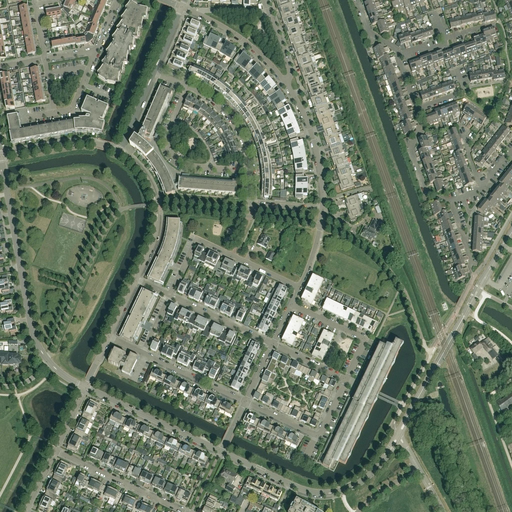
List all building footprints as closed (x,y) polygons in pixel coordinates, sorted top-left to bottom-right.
[(401,13),(396,0),(395,0),(391,2),(394,10),(397,9),(399,13),(401,13)] [(405,6),(402,0),(403,0),(402,0),(396,0),(401,13),(403,12),(401,8),(404,7),(405,6)] [(408,0),(402,0),(403,0),(402,0),(405,6),(404,7),(405,9),(409,8),(410,12),(412,11),(408,0)] [(416,5),(414,0),(408,0),(412,11),(414,10),(413,6),(416,5)] [(134,44),(135,38),(137,38),(138,38),(138,35),(138,34),(139,28),(142,28),(142,25),(142,24),(144,18),(146,18),(146,15),(147,14),(148,9),(138,7),(137,7),(139,4),(134,1),(132,3),(131,2),(128,6),(127,7),(125,9),(126,9),(127,11),(124,16),(123,17),(121,19),(123,21),(119,26),(119,27),(117,29),(119,31),(115,36),(115,37),(112,39),(113,39),(114,41),(113,43),(114,43),(113,45),(112,44),(110,46),(111,47),(109,51),(108,52),(106,54),(107,54),(108,55),(105,61),(104,61),(104,62),(102,64),(104,65),(101,71),(100,71),(100,72),(98,74),(100,75),(98,77),(106,83),(115,85),(116,82),(118,82),(118,83),(119,83),(119,79),(119,78),(120,72),(123,72),(123,73),(123,70),(123,69),(125,62),(127,62),(127,63),(127,60),(127,59),(129,50),(130,50),(131,48),(133,48),(133,45),(134,45),(134,44)] [(379,5),(378,2),(374,4),(373,1),(369,2),(364,4),(366,9),(379,5)] [(72,11),(74,6),(65,3),(63,7),(64,7),(63,9),(62,10),(63,9),(68,16),(70,15),(69,14),(70,13),(71,11),(72,11)] [(295,13),(292,5),(292,4),(280,8),(282,13),(280,13),(280,12),(282,18),(295,14),(296,15),(298,14),(298,12),(295,13)] [(377,12),(376,8),(380,7),(379,5),(366,9),(368,15),(377,12)] [(484,21),(483,14),(482,12),(479,13),(478,8),(476,9),(475,9),(479,22),(484,21)] [(496,20),(494,11),(490,12),(489,8),(487,9),(490,22),(496,20)] [(473,24),(471,15),(468,16),(467,11),(464,12),(468,25),(473,24)] [(382,13),(378,15),(377,12),(368,15),(370,20),(383,15),(382,13)] [(299,23),(296,15),(295,14),(282,18),(284,25),(284,24),(284,23),(285,23),(287,28),(299,24),(299,25),(302,24),(301,22),(299,23)] [(462,26),(460,17),(457,18),(456,14),(453,14),(457,28),(462,26)] [(381,22),(380,19),(384,18),(383,15),(370,20),(372,26),(377,24),(381,22)] [(97,26),(99,22),(91,18),(89,23),(90,24),(90,23),(97,26)] [(391,25),(391,22),(386,24),(385,20),(381,22),(377,24),(379,29),(391,25)] [(189,30),(196,33),(198,29),(200,25),(194,22),(192,21),(191,26),(186,23),(184,28),(189,30)] [(96,32),(98,27),(97,26),(90,23),(90,24),(88,28),(96,32)] [(302,33),(299,25),(299,24),(287,28),(289,33),(288,33),(287,32),(289,39),(302,34),(303,35),(305,34),(305,32),(302,33)] [(434,36),(431,27),(428,28),(426,24),(424,25),(428,38),(434,36)] [(389,32),(388,28),(392,27),(392,25),(391,25),(379,29),(381,35),(389,32)] [(428,38),(424,25),(422,26),(423,30),(420,31),(423,40),(428,38)] [(93,40),(96,32),(88,28),(86,33),(84,34),(84,35),(86,43),(89,43),(93,40)] [(423,40),(420,31),(417,32),(415,28),(413,29),(418,42),(423,40)] [(497,36),(494,28),(488,30),(493,43),(495,42),(493,38),(497,36)] [(418,42),(413,29),(411,30),(412,34),(410,35),(409,35),(412,41),(411,41),(412,44),(418,42)] [(185,38),(193,41),(194,37),(195,37),(197,33),(196,33),(189,30),(187,34),(182,31),(180,36),(185,38)] [(493,43),(488,30),(482,32),(484,35),(486,40),(489,39),(490,43),(493,43)] [(412,41),(409,35),(410,35),(409,33),(403,35),(408,48),(410,47),(408,42),(411,41),(412,41)] [(203,45),(211,49),(216,37),(211,34),(209,39),(206,38),(203,45)] [(306,43),(303,35),(302,34),(289,39),(291,45),(292,45),(291,44),(293,43),(294,48),(306,44),(306,45),(309,44),(308,42),(306,43)] [(408,48),(403,35),(398,37),(399,41),(401,45),(404,44),(406,49),(408,48)] [(487,44),(486,40),(484,35),(478,37),(483,50),(485,49),(484,45),(487,44)] [(211,49),(218,52),(221,45),(219,44),(221,39),(216,37),(211,49)] [(483,50),(478,37),(473,39),(474,43),(474,42),(476,48),(479,46),(481,51),(483,50)] [(182,46),(189,49),(191,45),(192,45),(193,41),(185,38),(183,42),(179,39),(177,44),(182,46)] [(224,46),(221,45),(218,52),(225,56),(231,46),(232,45),(227,42),(224,46)] [(478,51),(476,48),(474,42),(474,43),(469,44),(474,57),(476,56),(474,52),(478,51)] [(309,53),(306,45),(306,44),(294,48),(296,53),(295,53),(294,52),(294,53),(296,59),(310,54),(310,55),(313,54),(312,52),(309,53)] [(474,57),(469,44),(464,46),(467,55),(470,54),(471,58),(474,57)] [(178,54),(186,57),(188,53),(190,49),(189,49),(182,46),(180,50),(176,47),(175,47),(173,52),(178,54)] [(236,54),(234,52),(236,49),(231,46),(225,56),(232,61),(236,54)] [(389,50),(388,47),(383,49),(382,46),(377,47),(373,49),(375,54),(389,50)] [(467,55),(464,46),(458,48),(463,61),(465,60),(463,56),(467,55)] [(463,61),(458,48),(453,50),(456,59),(459,58),(461,62),(463,61)] [(386,57),(386,56),(385,54),(389,52),(389,50),(375,54),(377,60),(380,59),(379,59),(386,57)] [(456,59),(453,50),(447,52),(452,65),(454,64),(453,60),(456,59)] [(444,60),(442,54),(441,52),(436,54),(440,67),(443,66),(441,62),(444,60)] [(447,52),(442,54),(444,60),(445,63),(448,61),(450,66),(452,65),(447,52)] [(186,57),(178,54),(177,58),(172,55),(170,60),(175,62),(182,65),(184,61),(185,61),(186,57)] [(240,67),(248,58),(243,54),(241,57),(238,56),(234,62),(240,67)] [(313,63),(310,55),(310,54),(296,59),(298,65),(299,65),(298,64),(300,63),(301,68),(313,64),(314,65),(316,64),(315,62),(313,63)] [(440,67),(436,54),(430,56),(434,64),(437,63),(438,67),(440,67)] [(395,60),(394,57),(389,59),(388,56),(386,56),(386,57),(379,59),(380,59),(381,64),(395,60)] [(434,64),(430,56),(425,58),(430,70),(432,70),(430,65),(434,64)] [(253,60),(248,57),(248,58),(240,67),(246,72),(252,66),(249,64),(253,60)] [(430,70),(425,58),(420,60),(423,68),(426,67),(427,71),(430,70)] [(392,67),(391,63),(395,62),(395,60),(381,64),(383,70),(392,67)] [(423,68),(420,60),(414,61),(419,74),(421,73),(420,69),(423,68)] [(419,74),(414,61),(409,63),(412,72),(415,71),(417,75),(419,74)] [(183,65),(182,65),(175,62),(174,66),(169,63),(166,68),(179,73),(181,69),(183,65)] [(316,73),(314,65),(313,64),(301,68),(303,73),(302,74),(301,73),(303,79),(317,74),(317,75),(320,74),(319,72),(316,73)] [(252,78),(261,69),(257,65),(254,68),(252,66),(246,72),(252,78)] [(493,79),(492,72),(492,70),(488,70),(488,66),(485,66),(488,80),(493,79)] [(505,79),(504,70),(500,71),(499,66),(497,67),(499,80),(505,79)] [(195,79),(199,69),(194,67),(193,70),(190,69),(189,73),(191,74),(190,76),(195,79)] [(200,81),(204,72),(205,70),(200,67),(199,69),(195,79),(200,81)] [(398,70),(398,68),(393,70),(392,67),(383,70),(385,75),(398,70)] [(264,78),(262,76),(264,73),(261,69),(252,78),(255,81),(253,82),(256,85),(258,83),(264,78)] [(396,77),(395,74),(399,72),(398,70),(385,75),(387,80),(396,77)] [(204,83),(209,74),(204,72),(200,81),(204,83)] [(208,86),(214,77),(209,74),(204,83),(208,86)] [(320,83),(317,75),(317,74),(303,79),(306,85),(306,84),(307,84),(309,88),(320,84),(321,85),(323,84),(322,82),(320,83)] [(213,88),(218,80),(219,79),(215,75),(214,77),(208,86),(213,88)] [(263,90),(267,87),(273,81),(270,77),(266,80),(264,78),(258,83),(256,85),(258,87),(260,86),(263,90)] [(402,81),(402,79),(397,80),(396,77),(387,80),(389,86),(402,81)] [(455,90),(452,81),(449,82),(447,78),(445,79),(449,92),(455,90)] [(449,92),(445,79),(443,80),(444,84),(441,85),(444,94),(449,92)] [(218,93),(224,85),(220,81),(214,89),(218,93)] [(277,86),(273,81),(267,87),(263,90),(268,96),(274,92),(273,89),(277,86)] [(388,92),(391,91),(400,88),(398,85),(403,83),(402,81),(389,86),(386,87),(388,92)] [(444,94),(441,85),(438,86),(436,82),(434,83),(439,95),(444,94)] [(222,96),(228,88),(230,86),(226,83),(224,85),(218,93),(222,96)] [(439,95),(434,83),(432,83),(433,88),(430,89),(433,97),(439,95)] [(323,93),(321,85),(320,84),(309,88),(310,93),(309,94),(309,93),(308,93),(310,99),(324,94),(324,95),(327,94),(326,92),(323,93)] [(433,97),(430,89),(427,90),(426,86),(423,87),(428,99),(433,97)] [(149,140),(164,106),(168,96),(171,97),(172,93),(172,92),(160,87),(139,136),(139,137),(140,137),(145,139),(150,141),(149,140)] [(428,99),(423,87),(421,87),(423,92),(419,93),(422,101),(428,99)] [(226,99),(233,92),(228,88),(222,96),(226,99)] [(406,92),(405,90),(401,91),(400,88),(391,91),(393,97),(406,92)] [(229,102),(236,95),(233,92),(226,99),(229,102)] [(272,103),(282,96),(279,92),(276,94),(274,92),(268,96),(272,103)] [(403,99),(402,96),(407,94),(406,92),(393,97),(395,102),(403,99)] [(233,106),(240,99),(242,98),(238,94),(236,95),(229,102),(233,106)] [(316,109),(327,104),(328,105),(330,105),(330,102),(327,103),(324,95),(324,94),(310,99),(313,105),(313,104),(314,104),(316,109)] [(194,100),(193,100),(188,96),(184,106),(183,108),(188,110),(194,100)] [(277,110),(284,106),(282,103),(287,100),(284,96),(282,96),(272,103),(277,110)] [(193,112),(194,111),(199,103),(199,102),(194,98),(193,100),(194,100),(188,110),(193,112)] [(242,98),(240,99),(233,106),(236,110),(244,104),(245,102),(242,98)] [(103,121),(106,115),(108,108),(87,99),(81,113),(86,114),(90,116),(90,118),(87,118),(86,120),(83,120),(78,120),(70,120),(71,122),(20,131),(18,115),(7,117),(10,133),(12,143),(69,133),(72,132),(76,132),(78,132),(83,132),(86,132),(88,132),(93,132),(95,133),(100,133),(102,134),(105,124),(102,123),(100,123),(101,120),(103,121)] [(410,103),(409,100),(405,102),(403,99),(395,102),(397,107),(410,103)] [(198,114),(204,106),(200,101),(199,101),(199,102),(199,103),(194,111),(198,114)] [(407,110),(406,106),(411,105),(410,103),(397,107),(399,113),(407,110)] [(203,117),(209,109),(205,104),(205,105),(204,106),(198,114),(203,117)] [(239,114),(247,108),(244,104),(236,110),(239,114)] [(331,113),(329,110),(332,109),(331,105),(330,105),(328,105),(327,104),(316,109),(317,113),(316,114),(316,113),(315,113),(318,119),(331,115),(331,116),(334,115),(333,113),(331,113)] [(459,112),(456,104),(451,106),(455,118),(457,118),(456,113),(459,112)] [(464,120),(472,109),(467,105),(462,113),(465,115),(463,118),(464,120)] [(285,108),(284,106),(277,110),(280,117),(291,112),(292,111),(290,106),(285,108)] [(455,118),(451,106),(445,108),(448,116),(451,115),(453,119),(455,118)] [(207,120),(214,113),(213,113),(210,108),(209,109),(203,117),(207,120)] [(242,118),(250,112),(247,108),(239,114),(242,118)] [(448,116),(445,108),(440,109),(444,122),(447,121),(445,117),(448,116)] [(444,122),(440,109),(434,111),(435,114),(438,120),(441,119),(442,123),(444,122)] [(472,119),(477,112),(472,109),(464,120),(466,121),(469,117),(472,119)] [(414,113),(413,111),(408,113),(407,110),(399,113),(401,118),(414,113)] [(435,114),(432,115),(430,110),(428,111),(433,124),(439,122),(438,120),(435,114)] [(433,124),(428,111),(426,112),(428,116),(424,118),(428,126),(433,124)] [(211,124),(218,118),(218,117),(215,112),(214,112),(213,113),(214,113),(207,120),(211,124)] [(245,122),(253,117),(250,112),(242,118),(245,122)] [(293,117),(291,112),(280,117),(283,122),(293,117)] [(474,126),(482,115),(477,112),(472,119),(474,121),(472,125),(474,126)] [(411,121),(410,117),(415,116),(414,113),(401,118),(403,123),(409,121),(411,121)] [(334,124),(331,116),(331,115),(318,119),(320,125),(320,124),(321,124),(323,129),(335,125),(335,126),(337,125),(337,123),(334,124)] [(486,119),(482,115),(474,126),(476,128),(478,124),(481,126),(484,122),(486,119)] [(222,122),(219,116),(218,117),(218,118),(211,124),(214,128),(222,122)] [(247,126),(256,121),(253,117),(245,122),(247,126)] [(296,122),(293,117),(283,122),(285,127),(296,122)] [(226,127),(223,121),(222,122),(214,128),(218,132),(226,127)] [(259,126),(256,121),(247,126),(250,131),(259,126)] [(416,125),(415,123),(410,124),(409,121),(403,123),(400,124),(402,130),(416,125)] [(298,128),(296,122),(285,127),(287,132),(298,128)] [(338,134),(335,126),(335,125),(323,129),(325,134),(323,134),(323,133),(325,139),(338,135),(338,136),(341,135),(340,133),(338,134)] [(413,132),(412,129),(416,127),(416,125),(402,130),(404,135),(413,132)] [(229,132),(227,126),(226,127),(218,132),(216,133),(219,138),(229,132)] [(261,131),(259,126),(250,131),(252,135),(261,131)] [(508,135),(510,132),(503,126),(499,131),(510,140),(511,138),(508,135)] [(296,134),(300,133),(298,128),(287,132),(290,140),(297,137),(296,134)] [(457,135),(455,129),(447,132),(448,136),(444,137),(445,139),(457,135)] [(232,137),(230,131),(229,132),(219,138),(221,142),(232,137)] [(263,136),(261,131),(252,135),(254,140),(263,136)] [(510,140),(499,131),(496,135),(503,141),(505,138),(509,141),(510,140)] [(341,144),(338,136),(338,135),(325,139),(327,146),(327,145),(328,144),(330,149),(342,145),(342,146),(345,145),(344,143),(341,144)] [(459,140),(457,135),(445,139),(445,141),(450,140),(451,143),(459,140)] [(501,144),(503,141),(496,135),(492,140),(503,148),(505,147),(501,144)] [(224,147),(235,143),(234,143),(233,136),(233,137),(232,137),(221,142),(224,147)] [(265,141),(263,136),(254,140),(256,145),(265,141)] [(433,140),(432,138),(428,139),(427,136),(418,139),(420,145),(433,140)] [(163,166),(159,160),(158,159),(153,153),(148,148),(142,143),(144,140),(145,139),(140,137),(138,140),(136,139),(131,146),(136,150),(141,155),(146,160),(150,165),(154,171),(158,177),(161,183),(163,189),(166,196),(175,194),(173,186),(170,179),(167,172),(164,168),(163,166)] [(304,147),(302,142),(299,143),(298,140),(290,142),(292,150),(304,147)] [(431,147),(430,144),(434,142),(433,140),(420,145),(422,150),(427,148),(431,147)] [(461,145),(459,140),(451,143),(452,146),(448,148),(448,150),(461,145)] [(503,148),(492,140),(489,144),(496,150),(498,147),(502,150),(503,148)] [(267,147),(265,141),(256,145),(257,149),(267,147)] [(237,148),(236,142),(234,143),(235,143),(224,147),(226,152),(237,149),(237,148)] [(494,152),(496,150),(489,144),(485,149),(496,157),(498,156),(494,152)] [(332,160),(345,155),(346,156),(348,155),(346,150),(344,151),(342,146),(342,145),(330,149),(332,154),(330,154),(330,153),(332,160)] [(463,151),(461,145),(448,150),(449,152),(453,151),(454,154),(455,154),(461,152),(463,151)] [(238,154),(238,148),(237,148),(237,149),(226,152),(227,157),(229,156),(229,157),(230,157),(229,156),(238,154)] [(271,153),(270,148),(258,151),(259,156),(269,154),(271,153)] [(433,152),(433,150),(428,151),(427,148),(422,150),(419,151),(421,157),(433,152)] [(496,157),(485,149),(482,153),(489,159),(491,156),(495,159),(496,157)] [(431,159),(430,156),(434,154),(433,152),(421,157),(423,162),(431,159)] [(463,157),(461,152),(455,154),(454,154),(452,154),(453,158),(449,159),(450,162),(463,157)] [(487,161),(489,159),(482,153),(478,158),(489,166),(491,164),(487,161)] [(348,164),(346,156),(345,155),(332,160),(334,166),(334,165),(335,164),(337,169),(349,165),(349,166),(352,165),(351,163),(348,164)] [(465,162),(463,157),(450,162),(451,164),(455,162),(456,165),(465,162)] [(489,166),(478,158),(474,162),(482,168),(484,165),(488,168),(489,166)] [(437,163),(436,161),(432,162),(431,159),(423,162),(424,167),(437,163)] [(467,168),(465,162),(456,165),(457,169),(453,170),(454,172),(467,168)] [(435,170),(434,167),(438,165),(437,163),(424,167),(426,173),(435,170)] [(307,170),(307,168),(307,164),(295,166),(296,174),(304,173),(303,170),(307,170)] [(352,174),(350,168),(349,166),(349,165),(337,169),(339,174),(337,174),(339,180),(351,176),(352,175),(353,176),(355,175),(355,173),(352,174)] [(468,173),(467,168),(454,172),(455,175),(459,173),(460,176),(468,173)] [(441,174),(440,171),(436,173),(435,170),(426,173),(428,178),(441,174)] [(470,179),(468,173),(460,176),(461,179),(457,181),(458,183),(470,179)] [(439,181),(439,180),(438,177),(442,176),(441,174),(428,178),(430,184),(434,183),(434,182),(439,181)] [(511,181),(511,178),(506,174),(503,178),(511,185),(511,182),(511,181)] [(308,185),(309,185),(309,179),(304,179),(304,175),(296,175),(296,176),(296,184),(308,185)] [(354,186),(351,176),(339,180),(341,185),(339,185),(339,184),(341,191),(354,186)] [(236,195),(237,183),(237,182),(233,181),(232,183),(187,179),(180,178),(179,178),(178,190),(236,195)] [(511,188),(511,185),(503,178),(499,183),(501,184),(506,188),(508,186),(511,188)] [(448,183),(447,181),(443,183),(442,179),(439,180),(439,181),(434,182),(434,183),(435,188),(448,183)] [(472,184),(470,179),(458,183),(458,185),(463,184),(464,187),(472,184)] [(446,190),(445,187),(449,185),(448,183),(435,188),(437,193),(446,190)] [(506,192),(508,190),(506,188),(501,184),(497,189),(508,197),(510,195),(506,192)] [(508,197),(497,189),(494,193),(501,199),(503,196),(507,199),(508,197)] [(307,196),(307,190),(296,190),(295,199),(303,199),(303,196),(307,196)] [(501,199),(494,193),(490,198),(501,206),(502,204),(499,201),(501,199)] [(361,205),(360,202),(360,201),(363,200),(362,196),(361,194),(358,195),(346,199),(348,204),(346,205),(346,204),(348,210),(360,206),(361,205)] [(501,206),(490,198),(487,202),(492,206),(494,208),(496,205),(499,208),(501,206)] [(492,206),(487,202),(485,200),(481,205),(492,213),(493,212),(490,209),(492,206)] [(445,206),(444,203),(440,205),(439,202),(430,205),(432,210),(445,206)] [(487,213),(490,215),(492,213),(481,205),(478,210),(485,215),(487,213)] [(360,206),(348,210),(350,215),(348,215),(348,214),(350,221),(363,216),(360,206)] [(442,213),(442,212),(441,210),(446,208),(445,206),(432,210),(434,216),(437,215),(442,213)] [(452,215),(452,213),(447,215),(446,211),(442,212),(442,213),(437,215),(439,220),(452,215)] [(450,222),(448,219),(453,217),(452,215),(439,220),(441,225),(450,222)] [(374,232),(379,223),(373,220),(369,227),(370,227),(369,229),(366,227),(361,236),(371,241),(375,233),(374,232)] [(173,256),(175,249),(177,242),(179,235),(180,228),(180,221),(168,221),(168,227),(167,233),(166,239),(164,245),(162,252),(159,257),(158,260),(156,259),(156,260),(147,278),(159,284),(173,256)] [(456,226),(455,224),(451,225),(450,222),(441,225),(443,231),(456,226)] [(453,233),(452,230),(457,228),(456,226),(443,231),(445,236),(453,233)] [(460,237),(459,235),(455,236),(453,233),(445,236),(447,241),(460,237)] [(266,248),(271,239),(262,235),(257,244),(266,248)] [(457,244),(456,241),(461,239),(460,237),(447,241),(449,247),(457,244)] [(464,248),(463,245),(458,247),(457,244),(449,247),(451,252),(464,248)] [(201,262),(205,255),(202,253),(204,250),(199,247),(193,259),(198,261),(201,262)] [(461,255),(460,251),(465,250),(464,248),(451,252),(452,258),(461,255)] [(272,262),(276,255),(269,252),(266,259),(272,262)] [(209,266),(215,255),(210,253),(208,256),(205,255),(201,262),(201,263),(204,264),(209,266)] [(216,272),(221,262),(218,261),(220,257),(215,255),(209,266),(214,268),(213,270),(216,272)] [(468,258),(467,256),(462,258),(461,255),(452,258),(454,263),(468,258)] [(465,266),(464,262),(468,261),(468,258),(454,263),(456,268),(461,267),(465,266)] [(225,274),(230,262),(225,260),(224,263),(221,262),(216,272),(215,274),(219,276),(221,272),(225,274)] [(237,270),(234,268),(235,265),(230,262),(225,274),(230,276),(233,277),(237,270)] [(468,270),(467,268),(462,270),(461,267),(456,268),(453,269),(455,275),(468,270)] [(242,279),(246,270),(241,268),(240,271),(237,270),(233,277),(232,280),(235,281),(236,280),(240,282),(242,279)] [(248,287),(253,277),(250,276),(251,272),(246,270),(242,279),(247,281),(245,285),(248,287)] [(465,278),(464,274),(469,273),(468,270),(455,275),(457,281),(465,278)] [(258,287),(262,277),(257,275),(255,278),(253,277),(248,287),(251,288),(253,284),(258,287)] [(323,280),(314,276),(311,280),(321,285),(323,280)] [(4,288),(4,284),(8,284),(8,280),(0,281),(1,283),(0,282),(0,291),(2,291),(2,292),(10,291),(9,288),(4,288)] [(188,291),(191,284),(192,282),(189,281),(188,282),(183,280),(178,292),(183,294),(185,289),(188,291)] [(321,285),(311,280),(309,284),(319,289),(321,285)] [(194,299),(198,290),(193,288),(194,286),(191,284),(188,291),(191,292),(189,297),(194,299)] [(319,289),(309,284),(308,288),(317,293),(319,289)] [(284,295),(287,289),(277,285),(275,290),(274,290),(284,295)] [(317,293),(308,288),(306,292),(315,297),(317,293)] [(282,299),(284,295),(274,290),(275,290),(274,289),(271,294),(275,296),(282,299)] [(142,321),(148,309),(154,296),(142,290),(120,337),(132,343),(141,324),(142,321)] [(204,298),(207,292),(204,290),(203,292),(198,290),(194,299),(199,302),(201,297),(204,298)] [(209,307),(214,298),(216,294),(208,290),(207,292),(204,298),(207,300),(204,305),(209,307)] [(315,297),(306,292),(304,296),(313,301),(315,297)] [(280,304),(282,299),(275,296),(271,294),(269,299),(272,301),(280,304)] [(220,306),(224,297),(220,296),(218,300),(214,298),(209,307),(214,309),(217,304),(220,306)] [(313,301),(304,296),(302,301),(311,305),(311,306),(313,301)] [(225,314),(230,305),(230,304),(231,302),(227,300),(227,299),(224,297),(220,306),(222,307),(220,312),(225,314)] [(277,309),(280,304),(272,301),(269,299),(267,304),(277,309)] [(327,311),(331,301),(327,299),(322,309),(327,311)] [(8,309),(7,305),(12,304),(11,301),(4,302),(4,304),(0,304),(0,306),(0,305),(0,311),(1,311),(2,312),(6,312),(6,313),(13,312),(13,308),(8,309)] [(232,312),(235,313),(239,305),(231,301),(231,302),(230,304),(230,305),(225,314),(230,317),(232,312)] [(331,313),(335,303),(331,301),(327,311),(331,313)] [(335,315),(340,305),(335,303),(331,313),(335,315)] [(275,314),(277,309),(267,304),(264,309),(267,310),(268,310),(268,311),(275,314)] [(177,313),(178,312),(175,311),(177,307),(171,305),(166,316),(170,318),(168,322),(172,324),(174,320),(177,313)] [(239,305),(235,313),(238,315),(236,320),(241,322),(246,313),(242,311),(244,308),(242,307),(243,306),(241,306),(239,305)] [(339,317),(344,307),(340,305),(335,315),(339,317)] [(343,319),(348,309),(344,307),(339,317),(343,319)] [(275,314),(268,311),(268,310),(267,310),(264,309),(262,314),(264,315),(273,319),(275,314)] [(347,321),(352,311),(348,309),(343,319),(347,321)] [(182,310),(181,313),(178,311),(178,312),(177,313),(174,320),(177,321),(178,319),(183,322),(187,312),(182,310)] [(351,323),(356,313),(352,311),(347,321),(351,323)] [(189,329),(194,320),(191,318),(192,315),(187,312),(183,322),(188,324),(186,328),(189,329)] [(355,325),(360,315),(356,313),(351,323),(355,325)] [(359,327),(364,317),(365,315),(361,313),(360,315),(355,325),(359,327)] [(270,324),(273,319),(264,315),(262,320),(270,324)] [(199,329),(203,320),(198,317),(197,321),(194,320),(189,329),(192,331),(194,327),(199,329)] [(303,321),(294,317),(292,321),(302,326),(304,321),(303,321)] [(364,329),(368,319),(364,317),(359,327),(364,329)] [(368,331),(372,321),(368,319),(364,329),(368,331)] [(12,328),(11,324),(15,324),(15,320),(7,321),(8,323),(4,324),(5,332),(9,331),(9,332),(17,331),(16,328),(12,328)] [(205,337),(209,327),(207,326),(208,322),(203,320),(199,329),(204,331),(202,335),(205,337)] [(268,329),(270,324),(262,320),(260,325),(261,325),(268,329)] [(302,326),(292,321),(290,325),(300,330),(302,326)] [(372,333),(372,332),(374,327),(375,327),(378,323),(372,321),(368,331),(372,333)] [(215,337),(219,327),(214,325),(212,328),(209,327),(205,337),(208,338),(210,334),(215,337)] [(266,334),(268,329),(261,325),(259,330),(266,334)] [(300,330),(290,325),(288,329),(298,334),(300,330)] [(224,338),(225,335),(222,333),(224,330),(219,327),(215,337),(219,339),(218,341),(222,342),(224,338)] [(298,334),(288,329),(286,333),(296,338),(298,334)] [(333,336),(324,331),(322,335),(331,340),(334,335),(333,335),(333,336)] [(231,347),(236,338),(234,337),(235,335),(230,332),(228,336),(225,335),(224,338),(222,342),(231,347)] [(296,338),(286,333),(284,338),(294,342),(296,338)] [(331,340),(322,335),(320,339),(329,344),(331,340)] [(161,348),(165,340),(162,338),(160,342),(155,340),(150,349),(155,352),(158,347),(161,348)] [(294,342),(284,338),(282,342),(292,346),(292,347),(294,342)] [(329,344),(320,339),(318,343),(328,348),(329,344)] [(487,339),(485,341),(491,349),(492,348),(494,347),(487,339)] [(166,357),(171,348),(166,345),(168,341),(165,340),(161,348),(164,350),(161,354),(166,357)] [(257,352),(260,345),(258,345),(258,344),(250,340),(247,347),(248,347),(250,348),(257,352)] [(485,341),(483,342),(480,345),(478,342),(470,348),(474,354),(483,347),(488,353),(493,360),(498,356),(492,348),(491,349),(485,341)] [(9,351),(18,351),(18,346),(25,346),(25,342),(18,342),(18,346),(8,346),(9,351)] [(328,348),(318,343),(316,348),(326,352),(328,348)] [(176,356),(180,347),(177,346),(177,347),(172,345),(171,348),(166,357),(171,359),(174,354),(176,356)] [(384,354),(387,348),(381,345),(378,350),(378,349),(377,351),(384,354)] [(177,362),(182,364),(187,355),(182,352),(184,349),(180,347),(176,356),(179,357),(177,362)] [(257,352),(250,348),(248,347),(247,349),(249,350),(248,353),(255,356),(257,352)] [(326,352),(316,348),(314,352),(324,356),(326,352)] [(119,368),(120,367),(123,361),(124,358),(126,355),(115,349),(108,363),(119,368)] [(395,359),(398,353),(391,350),(389,355),(395,359)] [(381,360),(384,354),(377,351),(374,357),(381,360)] [(252,361),(255,356),(248,353),(245,352),(242,357),(244,357),(245,358),(252,361)] [(324,356),(314,352),(312,356),(321,360),(321,361),(322,361),(324,356)] [(187,355),(182,364),(187,367),(189,362),(192,363),(195,357),(188,353),(187,355)] [(281,364),(284,358),(275,353),(269,366),(275,369),(276,366),(275,365),(277,362),(281,364)] [(8,364),(8,355),(0,354),(0,363),(2,364),(2,365),(8,365),(8,364)] [(130,376),(134,367),(139,358),(130,354),(128,360),(124,368),(122,372),(130,376)] [(479,367),(482,364),(474,354),(472,356),(479,367)] [(20,364),(20,358),(17,358),(17,356),(8,355),(8,364),(9,364),(9,365),(13,366),(13,365),(17,365),(17,363),(20,364)] [(198,372),(202,363),(204,360),(199,358),(199,356),(196,355),(195,357),(192,363),(195,365),(193,370),(198,372)] [(393,364),(395,359),(389,355),(386,361),(393,364)] [(250,366),(252,361),(245,358),(244,357),(242,362),(250,366)] [(378,367),(381,360),(374,357),(371,363),(367,361),(366,361),(378,367)] [(291,368),(294,362),(284,358),(281,364),(279,367),(284,370),(286,366),(291,368)] [(208,371),(212,362),(204,359),(204,360),(202,363),(198,372),(203,374),(205,369),(208,371)] [(375,373),(378,367),(366,361),(363,367),(375,373)] [(390,369),(393,364),(386,361),(384,366),(390,369)] [(209,377),(214,379),(219,368),(214,366),(215,364),(212,362),(208,371),(211,372),(209,377)] [(248,371),(250,366),(242,362),(240,367),(241,368),(248,371)] [(309,377),(308,381),(313,383),(314,380),(314,379),(317,373),(294,362),(291,368),(289,372),(300,377),(301,373),(309,377)] [(272,374),(275,369),(269,366),(264,376),(274,381),(276,376),(272,374)] [(388,375),(390,369),(384,366),(381,371),(388,375)] [(246,376),(248,371),(241,368),(240,367),(238,367),(236,371),(238,373),(246,376)] [(372,379),(375,373),(363,367),(362,371),(366,373),(365,376),(372,379)] [(156,380),(160,372),(157,371),(156,372),(153,370),(152,371),(150,370),(144,382),(147,384),(150,377),(156,380)] [(385,380),(388,375),(381,371),(378,377),(385,380)] [(162,383),(166,377),(162,375),(162,374),(160,372),(156,380),(162,383)] [(243,381),(246,376),(238,373),(236,377),(243,381)] [(325,384),(327,378),(317,373),(314,379),(314,380),(313,383),(323,388),(325,384)] [(241,386),(243,381),(236,377),(234,376),(232,381),(233,382),(234,382),(241,386)] [(272,386),(274,381),(264,376),(259,386),(264,389),(265,389),(268,384),(272,386)] [(369,385),(372,379),(365,376),(364,377),(365,378),(363,382),(369,385)] [(167,392),(168,390),(173,379),(171,378),(170,378),(166,377),(163,384),(166,385),(164,390),(167,392)] [(383,385),(385,380),(378,377),(376,382),(383,385)] [(330,395),(336,383),(327,378),(325,384),(323,388),(326,389),(324,392),(330,395)] [(176,390),(179,383),(176,382),(176,380),(173,379),(168,390),(172,392),(173,389),(176,390)] [(239,391),(241,386),(234,382),(233,382),(230,387),(239,391)] [(365,394),(369,385),(363,382),(359,391),(365,394)] [(380,391),(383,385),(376,382),(373,387),(380,391)] [(183,393),(187,385),(184,384),(183,385),(180,383),(177,390),(183,393)] [(190,396),(193,390),(190,388),(190,387),(187,385),(183,393),(190,396)] [(261,395),(264,389),(259,386),(253,399),(262,403),(265,397),(261,395)] [(197,400),(201,392),(198,391),(197,391),(194,390),(191,397),(197,400)] [(360,403),(365,394),(359,391),(357,396),(356,395),(354,400),(360,403)] [(204,403),(207,396),(204,395),(204,393),(201,392),(197,400),(204,403)] [(325,405),(330,395),(324,392),(323,395),(319,393),(318,396),(316,401),(325,405)] [(511,392),(501,400),(507,408),(511,404),(511,392)] [(273,400),(274,397),(267,393),(265,397),(262,403),(272,408),(275,402),(273,400)] [(211,406),(215,398),(212,397),(211,398),(208,396),(204,403),(211,406)] [(372,409),(376,399),(369,396),(365,405),(372,409)] [(214,408),(217,409),(220,403),(217,401),(217,400),(215,398),(211,406),(209,410),(213,412),(214,408)] [(286,407),(280,404),(282,400),(277,398),(275,402),(272,408),(283,413),(283,412),(286,407)] [(356,413),(360,403),(354,400),(349,398),(344,407),(356,413)] [(95,412),(99,404),(90,399),(88,404),(88,403),(86,408),(95,412)] [(507,408),(501,400),(501,399),(495,403),(503,413),(505,411),(504,410),(507,408)] [(321,415),(325,405),(316,401),(313,405),(317,407),(315,413),(316,413),(321,415)] [(225,413),(228,405),(226,404),(225,405),(221,403),(218,410),(225,413)] [(231,416),(234,409),(231,408),(231,406),(228,405),(225,413),(231,416)] [(367,418),(372,409),(365,405),(360,415),(367,418)] [(296,419),(298,413),(299,413),(299,411),(300,409),(295,407),(294,410),(288,408),(285,414),(296,419)] [(351,422),(356,413),(344,407),(340,417),(344,419),(351,422)] [(91,420),(95,412),(86,408),(84,412),(82,416),(91,420)] [(299,411),(299,413),(298,413),(296,419),(306,424),(309,418),(311,414),(306,412),(304,414),(299,411)] [(116,423),(120,415),(117,414),(116,415),(113,413),(109,420),(116,423)] [(315,428),(321,415),(316,413),(313,420),(309,418),(306,424),(315,428)] [(122,426),(125,419),(122,418),(122,417),(120,415),(116,423),(114,426),(117,428),(118,427),(119,425),(122,426)] [(249,425),(253,417),(251,416),(249,416),(246,415),(243,422),(246,423),(243,429),(247,431),(248,429),(249,426),(249,425)] [(363,427),(367,418),(360,415),(356,424),(363,427)] [(92,423),(92,422),(93,421),(91,420),(82,416),(80,420),(78,424),(87,428),(90,423),(91,423),(92,423)] [(255,431),(259,421),(256,419),(256,418),(253,417),(249,425),(249,426),(251,427),(251,429),(255,431)] [(343,440),(351,422),(344,419),(336,437),(343,440)] [(130,430),(133,422),(131,421),(129,421),(126,420),(123,427),(130,430)] [(263,431),(267,423),(264,422),(263,423),(260,421),(257,428),(263,431)] [(136,433),(139,426),(136,424),(136,423),(133,422),(130,430),(136,433)] [(270,434),(273,427),(270,426),(270,425),(267,423),(263,431),(270,434)] [(85,434),(87,428),(78,424),(76,428),(74,432),(83,437),(85,438),(85,437),(86,437),(86,436),(86,435),(85,435),(85,434)] [(358,437),(363,427),(356,424),(352,433),(358,437)] [(143,436),(147,428),(144,427),(143,428),(140,426),(137,433),(143,436)] [(150,439),(153,432),(150,431),(150,430),(147,428),(143,436),(150,439)] [(277,438),(281,430),(278,429),(277,429),(274,428),(271,435),(277,438)] [(283,441),(287,434),(283,432),(283,431),(281,430),(277,438),(283,441)] [(85,438),(83,437),(74,432),(73,437),(72,436),(70,440),(79,445),(82,440),(87,443),(89,439),(85,437),(85,438)] [(156,446),(161,435),(158,434),(157,434),(154,433),(151,440),(157,443),(155,445),(156,446)] [(354,446),(358,437),(352,433),(347,443),(354,446)] [(291,444),(294,436),(292,435),(291,436),(287,434),(284,441),(291,444)] [(162,449),(167,439),(163,438),(163,436),(161,435),(156,446),(162,449)] [(338,450),(343,440),(336,437),(331,435),(327,444),(338,450)] [(297,447),(300,440),(297,439),(297,438),(294,436),(291,444),(297,447)] [(171,449),(174,441),(172,440),(171,441),(168,439),(164,446),(171,449)] [(75,453),(79,445),(70,440),(68,445),(69,445),(67,449),(75,453)] [(177,452),(180,446),(177,444),(177,443),(174,441),(171,449),(177,452)] [(350,455),(354,446),(347,443),(343,452),(350,455)] [(334,459),(338,450),(327,444),(322,454),(327,456),(334,459)] [(184,456),(188,448),(186,447),(184,447),(181,446),(178,453),(184,456)] [(100,449),(94,447),(89,456),(91,457),(90,458),(94,459),(98,451),(100,449)] [(191,459),(194,452),(191,451),(191,449),(188,448),(184,456),(191,459)] [(100,462),(104,454),(98,451),(94,459),(99,461),(100,462)] [(198,462),(202,454),(199,453),(198,454),(195,452),(192,459),(198,462)] [(345,465),(350,455),(343,452),(338,461),(345,465)] [(112,455),(107,453),(106,455),(105,455),(102,462),(103,463),(107,465),(111,457),(112,455)] [(210,461),(207,459),(208,459),(205,457),(205,456),(202,454),(198,462),(201,464),(202,467),(206,469),(210,461)] [(319,461),(318,463),(323,465),(327,456),(322,454),(319,461)] [(329,468),(334,459),(327,456),(323,465),(329,468)] [(113,468),(116,460),(111,457),(107,465),(111,467),(113,468)] [(119,471),(123,463),(118,460),(114,468),(115,469),(119,471)] [(71,467),(72,466),(61,461),(59,465),(58,465),(57,469),(66,473),(68,468),(69,468),(70,468),(71,468),(71,467)] [(125,473),(129,466),(129,463),(124,461),(123,463),(119,471),(123,473),(124,473),(125,473)] [(132,477),(136,469),(130,466),(126,474),(128,475),(132,477)] [(138,479),(141,472),(142,469),(137,466),(136,469),(132,477),(136,479),(138,479)] [(64,477),(66,473),(57,469),(55,473),(53,477),(62,482),(64,483),(66,478),(64,477)] [(233,494),(236,488),(232,486),(238,476),(226,469),(220,478),(231,484),(230,485),(230,484),(227,490),(233,494)] [(144,483),(149,472),(144,470),(139,480),(140,481),(144,483)] [(150,485),(154,477),(155,475),(149,472),(144,483),(148,485),(149,485),(150,485)] [(87,483),(89,478),(85,477),(85,476),(81,474),(77,482),(80,484),(80,485),(80,487),(84,489),(85,487),(85,486),(87,483)] [(157,489),(160,481),(162,478),(156,476),(151,486),(153,487),(152,487),(157,489)] [(58,490),(62,482),(53,477),(51,482),(51,481),(49,485),(58,490)] [(93,490),(97,482),(93,480),(89,478),(87,483),(85,486),(85,487),(93,491),(94,490),(93,490)] [(246,489),(247,487),(253,490),(257,482),(249,478),(245,486),(244,486),(241,492),(246,494),(247,490),(246,489)] [(162,491),(166,483),(160,481),(157,489),(161,491),(161,490),(162,491)] [(100,497),(105,487),(103,485),(101,484),(102,484),(97,482),(93,490),(94,490),(99,493),(96,498),(99,500),(99,499),(100,498),(100,497)] [(262,494),(265,486),(257,482),(253,490),(262,494)] [(169,495),(173,487),(167,484),(164,492),(165,492),(165,493),(169,495)] [(56,495),(58,490),(49,485),(47,490),(45,494),(54,498),(56,499),(57,497),(57,496),(56,495)] [(270,498),(273,490),(265,486),(262,494),(260,496),(262,497),(263,495),(270,498)] [(100,497),(100,498),(102,499),(104,496),(110,499),(110,498),(114,490),(110,488),(109,488),(108,488),(105,487),(100,497)] [(175,497),(178,489),(173,487),(169,495),(173,497),(173,496),(175,497)] [(113,503),(117,505),(122,494),(118,492),(114,490),(110,498),(113,499),(112,501),(113,503)] [(181,501),(185,493),(180,490),(176,498),(177,498),(177,499),(181,501)] [(278,502),(282,494),(273,490),(270,498),(278,502)] [(187,503),(191,495),(185,493),(181,501),(186,503),(186,502),(187,503)] [(55,500),(56,500),(56,499),(54,498),(45,494),(43,498),(41,502),(50,506),(53,501),(54,501),(55,501),(55,500)] [(217,499),(210,495),(206,504),(213,507),(219,510),(221,507),(223,507),(224,504),(224,503),(221,501),(220,502),(219,504),(215,502),(217,499)] [(128,506),(132,498),(128,496),(127,497),(126,496),(124,501),(121,500),(118,505),(121,507),(122,504),(128,506)] [(135,511),(137,507),(135,506),(137,501),(136,501),(136,500),(132,498),(128,506),(127,507),(133,510),(131,511),(135,511)] [(308,511),(309,510),(302,506),(302,505),(297,501),(294,506),(295,507),(294,509),(298,511),(308,511)] [(40,511),(47,511),(50,506),(41,502),(39,506),(37,510),(40,511)] [(137,507),(135,511),(138,511),(139,511),(145,511),(148,506),(144,504),(144,505),(142,504),(140,503),(137,507)]
